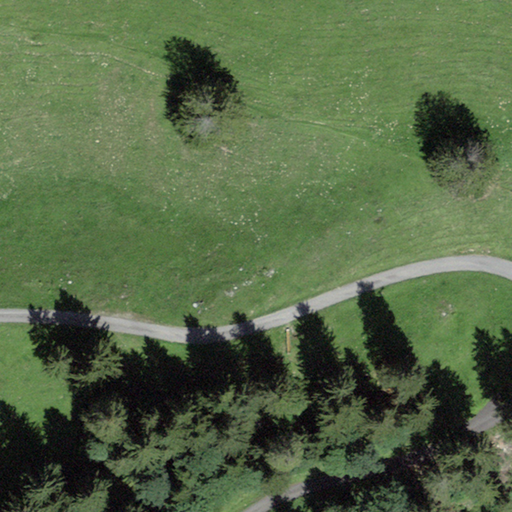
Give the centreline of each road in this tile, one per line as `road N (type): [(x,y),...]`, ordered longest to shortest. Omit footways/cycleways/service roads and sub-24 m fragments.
road 1 (track): [(0,316),(225,337),(412,271),(467,262),(511,271)]
road 2 (track): [(511,405),(403,461),(294,492),(256,511)]
